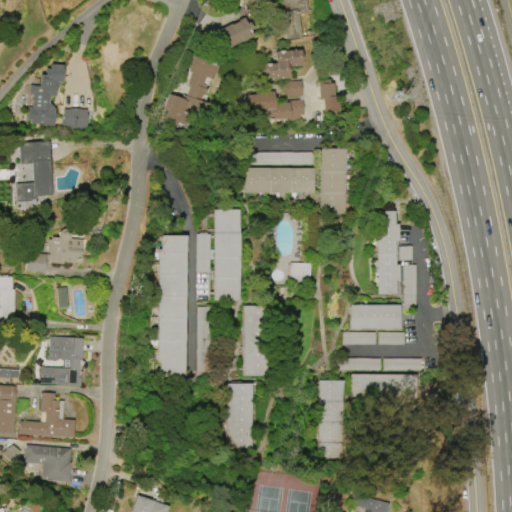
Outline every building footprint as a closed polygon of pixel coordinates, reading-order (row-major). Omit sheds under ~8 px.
[(285,37),(281,11),(280,7),(279,7),(277,0),(304,0),(306,10),(297,12),(300,35),(285,37)] [(252,37),(244,18),(215,30),(223,49),(252,37)] [(276,52),(300,49),(302,66),(288,67),(289,79),(264,82),(263,64),(277,63),(276,52)] [(163,110),(168,94),(183,99),(184,95),(186,96),(190,85),(187,85),(191,72),(189,71),(194,56),(212,61),(212,63),(218,65),(213,80),(205,77),(203,84),(206,85),(205,88),(207,89),(205,95),(203,94),(201,101),(208,103),(203,120),(190,116),(186,125),(177,122),(176,125),(163,121),(166,111),(163,110)] [(62,65),(48,64),(48,68),(43,68),(43,74),(38,74),(37,85),(28,85),(28,94),(31,94),(30,107),(27,107),(26,119),(30,119),(29,124),(52,125),(53,109),(48,103),(48,96),(54,96),(55,86),(56,86),(57,83),(60,83),(62,65)] [(335,111),(333,79),(318,80),(319,100),(322,100),(323,112),(335,111)] [(300,81),(283,81),(283,97),(301,96),(300,81)] [(249,95),(259,94),(258,92),(273,91),(274,103),(288,102),(288,101),(301,100),(302,115),(299,115),(299,118),(264,120),(263,108),(250,109),(249,95)] [(85,108),(62,109),(63,128),(85,128),(85,108)] [(19,143),(48,142),(51,194),(36,195),(36,199),(30,200),(30,201),(16,202),(16,183),(33,183),(32,163),(20,164),(19,143)] [(344,214),(345,149),(320,149),(319,214),(344,214)] [(313,152),(257,153),(257,165),(313,164),(313,152)] [(312,193),(312,167),(242,168),(242,193),(312,193)] [(237,209),(212,210),(212,301),(238,301),(237,209)] [(376,294),(396,294),(395,241),(397,241),(396,211),(375,211),(376,294)] [(46,261),(80,263),(81,239),(68,239),(68,232),(58,232),(57,238),(48,237),(46,261)] [(209,234),(196,234),(195,272),(208,273),(209,234)] [(185,236),(158,236),(157,378),(185,378),(185,236)] [(26,272),(45,272),(46,254),(26,253),(26,272)] [(308,263),(288,263),(288,282),(308,282),(308,263)] [(414,308),(414,265),(402,265),(401,308),(414,308)] [(12,289),(12,316),(6,316),(6,324),(0,324),(0,276),(10,276),(10,289),(12,289)] [(397,330),(398,306),(349,304),(348,328),(397,330)] [(265,376),(266,306),(242,305),(241,376),(265,376)] [(374,344),(374,332),(342,332),(342,345),(374,344)] [(403,344),(402,332),(377,332),(377,345),(403,344)] [(49,337),(82,338),(80,382),(76,382),(76,385),(39,384),(39,380),(38,380),(38,370),(40,370),(40,367),(62,368),(63,359),(57,359),(57,360),(46,360),(47,349),(49,350),(49,337)] [(420,358),(382,359),(383,370),(420,370),(420,358)] [(0,369),(16,370),(15,378),(0,377),(0,369)] [(415,375),(350,374),(350,397),(414,399),(415,375)] [(341,459),(343,381),(317,380),(316,458),(341,459)] [(251,383),(227,383),(228,449),(251,449),(251,383)] [(0,432),(0,385),(14,386),(11,433),(0,432)] [(72,437),(19,434),(19,421),(44,422),(45,412),(39,412),(40,392),(54,393),(53,400),(62,401),(61,419),(73,419),(72,437)] [(25,445),(69,449),(68,462),(70,462),(68,482),(41,479),(43,464),(24,462),(25,445)] [(5,457),(16,460),(19,449),(8,446),(5,457)] [(164,511),(128,511),(135,495),(167,506),(164,511)] [(363,511),(364,508),(355,506),(357,496),(388,503),(386,511),(363,511)]
